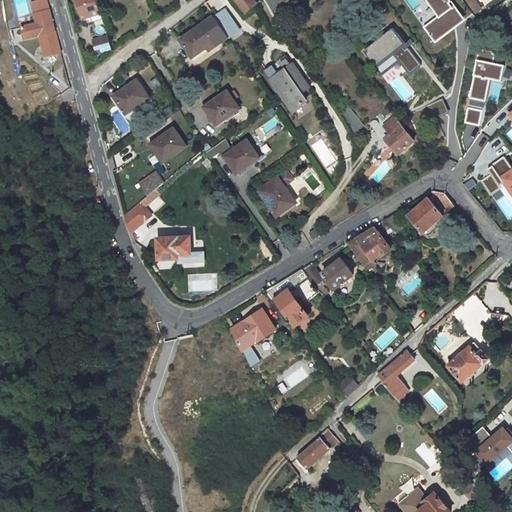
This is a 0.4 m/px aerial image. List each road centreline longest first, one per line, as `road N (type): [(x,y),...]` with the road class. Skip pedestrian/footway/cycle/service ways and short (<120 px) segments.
road 1 (residential): [(81,88),(119,232),(167,305),(185,316),(210,310),(439,175)]
road 2 (track): [(307,253),(304,229),(346,177),(348,150),(298,61),(248,28),(225,0)]
road 3 (unclassified): [(439,175),(455,154),(452,103),(464,27)]
road 4 (residential): [(198,0),(81,88)]
